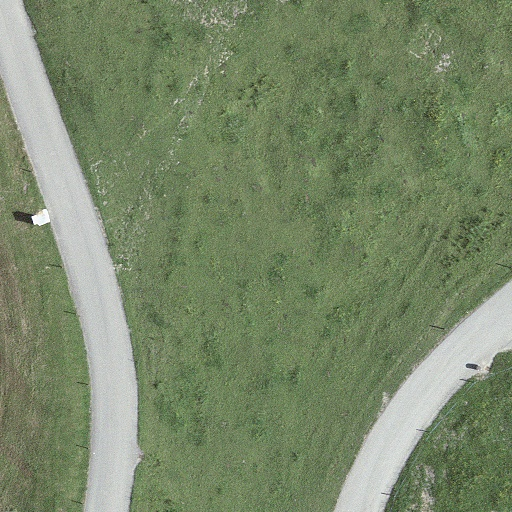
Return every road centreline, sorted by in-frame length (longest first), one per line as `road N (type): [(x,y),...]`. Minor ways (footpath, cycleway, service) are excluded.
road 1 (unclassified): [(0,9),(94,293),(110,398),(106,511)]
road 2 (unclassified): [(361,511),(413,410),(511,308)]
